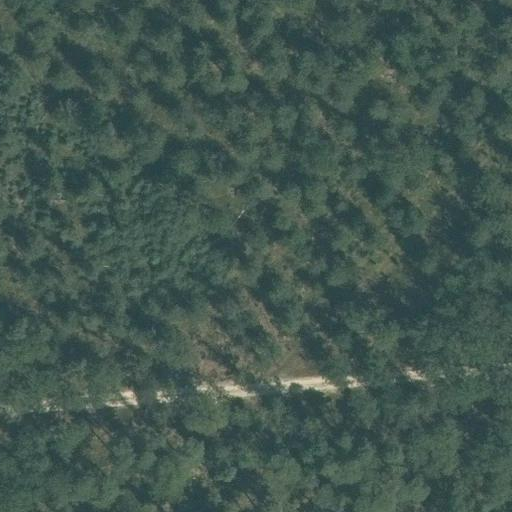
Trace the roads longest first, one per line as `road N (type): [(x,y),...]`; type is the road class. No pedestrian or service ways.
road 1 (track): [(0,402),(511,360)]
road 2 (track): [(272,380),(511,144)]
